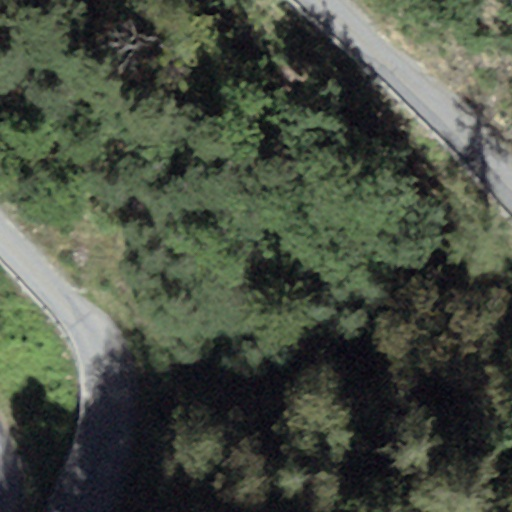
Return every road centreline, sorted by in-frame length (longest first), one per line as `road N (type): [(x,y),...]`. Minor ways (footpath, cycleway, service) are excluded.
road 1 (unclassified): [(0,228),(91,309),(113,357),(114,417),(88,511)]
road 2 (unclassified): [(511,172),(326,0)]
